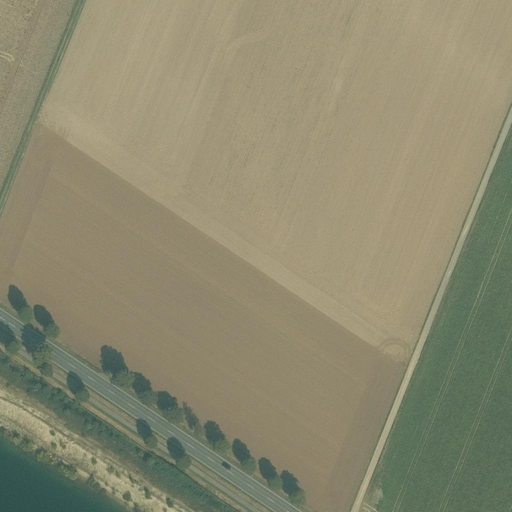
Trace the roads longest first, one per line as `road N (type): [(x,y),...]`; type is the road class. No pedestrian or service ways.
road 1 (track): [(353,511),(511,113)]
road 2 (primary): [(0,318),(285,511)]
road 3 (track): [(0,208),(82,0)]
